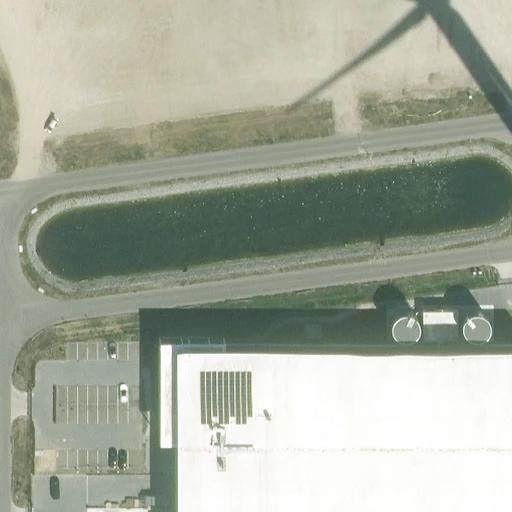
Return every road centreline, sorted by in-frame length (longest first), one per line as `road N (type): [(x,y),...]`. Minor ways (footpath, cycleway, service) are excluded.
road 1 (unclassified): [(511,126),(0,192)]
road 2 (unclassified): [(4,318),(112,312),(511,252)]
road 3 (unclassified): [(4,511),(4,318)]
